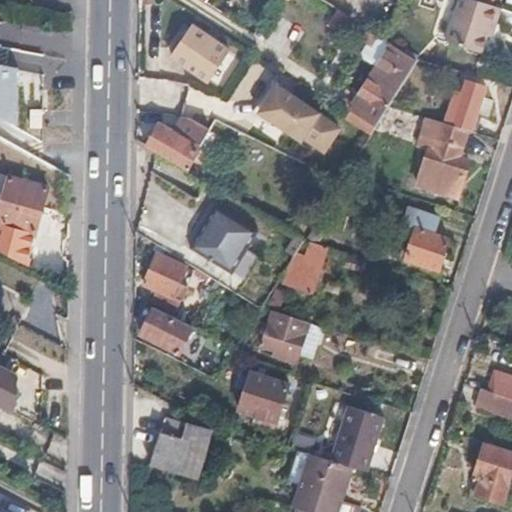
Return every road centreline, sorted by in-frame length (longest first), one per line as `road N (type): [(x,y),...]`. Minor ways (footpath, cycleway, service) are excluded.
road 1 (primary): [(113,0),(102,511)]
road 2 (residential): [(481,267),(402,511)]
